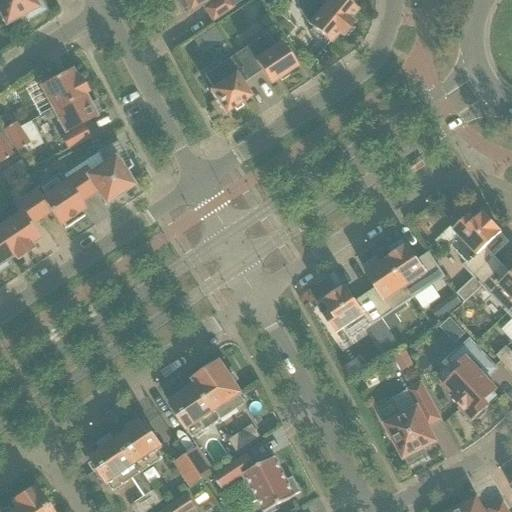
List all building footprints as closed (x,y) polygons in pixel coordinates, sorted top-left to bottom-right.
[(0,0),(0,16),(5,26),(23,16),(25,21),(45,11),(38,0),(0,0)] [(204,10),(212,22),(232,9),(231,6),(241,1),(240,0),(177,0),(183,10),(187,7),(189,12),(203,4),(206,8),(204,10)] [(325,0),(295,0),(298,10),(299,10),(300,13),(302,16),(304,20),(306,22),(309,25),(308,26),(312,29),(309,32),(323,43),(326,40),(329,43),(337,33),(341,37),(351,24),(347,21),(355,12),(352,9),(355,5),(348,0),(330,0),(328,2),(325,0)] [(266,35),(235,56),(250,78),(260,71),(269,85),(294,68),(290,61),(291,60),(285,51),(284,52),(279,46),(275,49),(266,35)] [(240,85),(250,78),(235,56),(204,76),(213,90),(209,92),(224,115),(249,98),(240,85)] [(40,87),(52,111),(87,93),(79,79),(76,81),(71,71),(40,87)] [(82,125),(95,118),(95,116),(102,113),(96,101),(88,105),(83,95),(87,93),(52,111),(66,137),(61,140),(67,152),(90,140),(82,125)] [(29,144),(15,123),(3,131),(17,152),(29,144)] [(0,163),(0,164),(12,156),(0,138),(0,163)] [(83,210),(79,203),(95,192),(104,206),(132,187),(123,174),(132,168),(118,142),(97,153),(104,166),(90,174),(86,167),(64,182),(83,210)] [(64,230),(70,226),(84,217),(80,212),(83,210),(64,182),(63,182),(64,184),(41,199),(36,191),(25,198),(39,220),(49,213),(58,227),(61,225),(64,230)] [(19,214),(0,227),(0,236),(16,261),(32,250),(29,246),(38,240),(29,227),(39,220),(25,198),(14,206),(19,214)] [(473,277),(494,258),(486,249),(502,234),(484,215),(476,222),(470,217),(454,232),(460,238),(450,246),(467,264),(463,267),(473,277)] [(15,261),(16,261),(0,236),(0,271),(6,267),(3,263),(13,257),(15,261)] [(408,247),(387,261),(413,299),(445,278),(429,254),(418,261),(408,247)] [(503,267),(494,258),(473,277),(474,278),(482,287),(503,267)] [(413,299),(387,261),(367,275),(377,290),(366,296),(382,320),(394,312),(413,299)] [(511,275),(511,276),(503,267),(482,287),(508,314),(511,309),(511,275)] [(474,278),(456,294),(465,303),(482,287),(474,278)] [(382,320),(366,296),(356,303),(346,288),(325,303),(331,312),(324,316),(337,335),(343,330),(350,341),(382,320)] [(441,328),(455,343),(464,335),(450,320),(441,328)] [(460,410),(471,423),(475,419),(479,420),(485,414),(485,410),(489,407),(484,402),(496,391),(486,380),(496,370),(470,341),(459,352),(466,359),(453,371),(458,375),(444,388),(454,399),(462,408),(460,410)] [(511,353),(506,347),(496,357),(511,373),(511,353)] [(413,365),(405,351),(393,357),(401,372),(413,365)] [(192,381),(194,384),(195,383),(215,413),(215,412),(230,403),(235,410),(245,404),(240,396),(242,395),(221,362),(214,367),(212,364),(198,374),(200,376),(192,381)] [(195,383),(194,384),(177,395),(180,399),(170,405),(193,439),(221,420),(215,412),(215,413),(195,383)] [(421,384),(408,391),(409,392),(392,401),(401,417),(385,426),(403,461),(407,459),(409,463),(422,457),(419,452),(437,443),(429,427),(441,421),(421,384)] [(130,433),(118,441),(140,474),(163,459),(157,451),(162,448),(145,422),(142,425),(135,422),(129,425),(130,433)] [(237,435),(229,441),(237,453),(245,447),(237,435)] [(140,474),(118,441),(115,442),(111,436),(97,445),(101,452),(90,459),(113,492),(140,474)] [(198,449),(186,456),(202,480),(213,472),(198,449)] [(245,490),(252,504),(258,501),(263,511),(275,511),(279,510),(277,507),(295,497),(295,496),(300,493),(293,478),(287,481),(275,458),(256,468),(247,455),(213,478),(221,490),(242,476),(248,488),(245,490)] [(202,480),(186,456),(174,464),(190,487),(202,480)] [(15,509),(14,510),(15,511),(49,511),(38,494),(36,495),(32,488),(10,503),(15,509)] [(130,507),(134,511),(147,511),(161,503),(154,491),(130,507)] [(195,511),(194,510),(195,509),(187,497),(163,511),(195,511)] [(488,511),(483,511),(477,499),(452,511),(507,511),(503,503),(489,511),(490,511),(488,511)]
